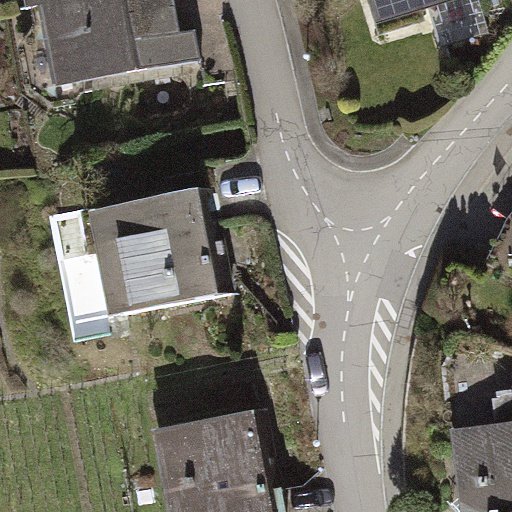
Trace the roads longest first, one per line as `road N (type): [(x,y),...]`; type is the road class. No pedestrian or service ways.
road 1 (residential): [(352,253),(289,172),(251,0)]
road 2 (residential): [(359,511),(338,373),(352,253)]
road 3 (residential): [(352,253),(444,170),(511,84)]
